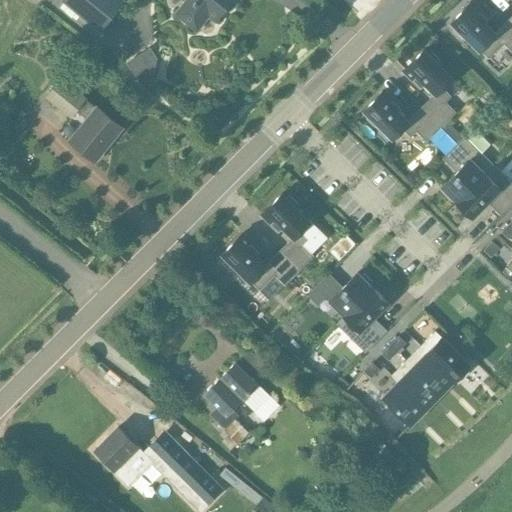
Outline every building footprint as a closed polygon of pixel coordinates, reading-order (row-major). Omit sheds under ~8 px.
[(62,0),(61,1),(99,32),(125,0),(124,0),(62,0)] [(187,0),(176,14),(195,29),(197,31),(199,30),(196,28),(207,14),(209,16),(216,22),(233,0),(187,0)] [(488,58),(503,43),(511,52),(511,22),(508,19),(495,33),(484,23),(488,19),(471,2),(451,22),(456,27),(453,30),(462,39),(465,36),(488,58)] [(122,64),(139,87),(170,65),(153,41),(122,64)] [(421,107),(441,127),(456,112),(445,102),(451,96),(443,88),(452,78),(437,64),(440,61),(432,52),(428,55),(423,50),(403,70),(420,87),(425,83),(435,93),(421,107)] [(97,107),(97,109),(86,100),(87,98),(61,78),(45,99),(71,119),(76,112),(87,120),(70,141),(95,162),(123,128),(97,107)] [(441,127),(421,107),(407,121),(397,111),(401,107),(384,90),(364,110),(369,115),(366,118),(375,127),(378,124),(393,138),(402,129),(411,137),(416,131),(427,142),(441,127)] [(457,202),(494,165),(465,136),(443,157),(453,167),(455,166),(459,170),(443,186),(446,190),(443,193),(452,202),(455,198),(457,201),(457,202)] [(511,182),(494,165),(457,202),(472,217),(489,200),(494,204),(492,205),(502,215),(511,204),(511,182)] [(279,251),(299,270),(314,256),(303,245),(309,240),(301,231),(310,222),(295,207),(298,204),(290,196),(286,199),(281,194),(261,214),(279,231),(283,227),(293,237),(279,251)] [(508,238),(511,234),(511,224),(510,222),(501,231),(508,238)] [(340,260),(356,241),(344,231),(328,251),(340,260)] [(299,270),(279,251),(265,265),(255,255),(259,250),(242,233),(222,254),(227,259),(224,262),(233,270),(236,267),(259,290),(274,275),(285,285),(299,270)] [(491,257),(500,248),(492,241),(483,250),(491,257)] [(511,258),(503,271),(511,277),(511,258)] [(361,276),(357,273),(341,289),(337,285),(338,284),(328,274),(307,295),(318,306),(327,297),(345,314),(345,315),(373,287),(372,287),(369,285),(373,282),(364,273),(361,276)] [(371,319),(388,302),(373,287),(345,315),(345,314),(336,323),(366,353),(387,332),(377,322),(375,323),(371,319)] [(435,330),(421,345),(455,379),(455,380),(458,382),(469,372),(466,369),(470,365),(435,330)] [(390,344),(398,351),(406,343),(398,335),(390,344)] [(389,360),(398,351),(390,344),(381,353),(389,360)] [(454,380),(455,380),(421,345),(406,360),(442,395),(441,393),(454,380)] [(255,412),(270,396),(251,376),(264,363),(250,348),(204,393),(226,415),(218,424),(229,434),(221,442),(230,450),(249,432),(236,419),(239,417),(232,411),(243,400),(255,412)] [(93,364),(130,392),(123,401),(135,411),(146,396),(96,359),(93,364)] [(391,375),(398,382),(425,409),(440,394),(441,396),(442,395),(406,360),(391,375)] [(371,378),(379,369),(372,362),(363,370),(371,378)] [(412,422),(425,409),(398,382),(384,397),(412,425),(414,424),(412,422)] [(119,427),(95,450),(115,470),(115,469),(125,479),(147,457),(137,447),(138,446),(119,427)] [(154,490),(182,465),(164,446),(137,471),(154,490)]
